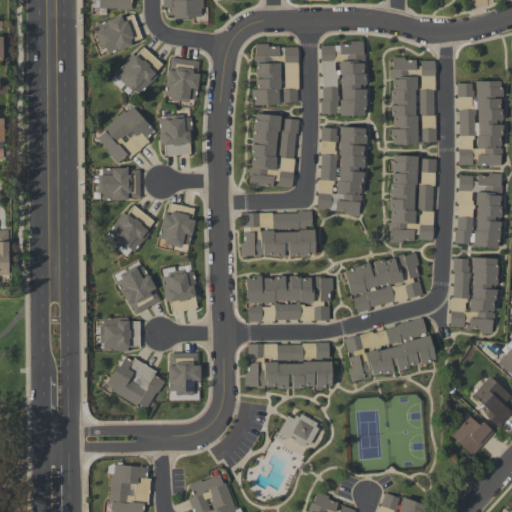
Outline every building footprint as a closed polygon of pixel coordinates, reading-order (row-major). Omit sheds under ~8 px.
[(130,0),(130,10),(116,10),(116,9),(97,9),(97,0),(130,0)] [(162,8),(161,0),(201,0),(201,9),(200,9),(200,17),(192,17),(192,19),(173,19),(173,16),(165,16),(165,8),(162,8)] [(132,15),(140,39),(129,43),(130,46),(107,55),(105,49),(100,50),(94,34),(98,32),(96,24),(107,20),(107,21),(119,16),(120,19),(132,15)] [(340,102),(340,75),(337,75),(337,79),(335,79),(336,88),(336,97),(337,97),(337,101),(336,101),(336,107),(334,107),(335,115),(320,115),(319,101),(321,101),(321,88),(322,88),(322,75),(320,75),(319,46),(333,46),(333,52),(338,52),(338,45),(349,45),(349,42),(362,42),(362,54),(364,54),(364,63),(363,63),(363,71),(362,71),(362,75),(364,75),(364,79),(365,79),(365,86),(363,86),(363,91),(364,91),(365,96),(364,96),(364,111),(363,111),(363,117),(339,117),(339,102),(340,102)] [(296,103),(281,103),(281,96),(280,96),(280,90),(281,90),(281,86),(283,86),(283,68),(281,68),(281,64),(279,64),(279,90),(277,90),(277,106),(253,106),(253,100),(251,100),(251,91),(255,91),(255,86),(254,86),(254,80),(255,80),(255,76),(254,76),(254,69),(254,65),(253,65),(253,56),(254,56),(254,45),(267,44),(267,47),(277,47),(278,54),(283,54),(283,50),(284,50),(284,48),(297,47),(297,90),(296,90),(296,103)] [(119,80),(121,78),(115,72),(125,62),(124,61),(131,54),(134,56),(142,48),(161,65),(153,74),(156,77),(150,83),(139,94),(133,88),(130,91),(119,80)] [(198,62),(196,75),(198,76),(194,100),(187,99),(187,103),(186,103),(185,104),(182,103),(174,102),(170,102),(170,101),(169,101),(169,96),(163,96),(166,71),(168,71),(170,58),(198,62)] [(389,141),(389,130),(391,130),(391,122),(392,122),(392,117),(389,117),(389,107),(391,107),(391,102),(389,102),(389,92),(390,92),(390,81),(392,81),(392,76),(389,76),(389,70),(391,70),(391,58),(403,58),(403,61),(414,61),(414,67),(419,67),(419,62),(433,62),(434,91),(433,91),(433,116),(434,116),(434,129),(435,129),(435,143),(416,143),(416,145),(391,146),(391,141),(389,141)] [(499,82),(499,88),(501,88),(501,97),(499,97),(499,111),(500,111),(500,115),(501,115),(501,121),(500,121),(501,126),(501,131),(501,136),(499,136),(499,141),(500,141),(500,149),(501,149),(501,156),(499,156),(499,166),(476,166),(476,160),(471,160),(471,165),(457,165),(457,137),(458,137),(458,111),(456,111),(456,98),(455,98),(455,84),(471,84),(471,91),(472,91),(472,98),(470,98),(471,106),(472,106),(472,110),(474,110),(474,115),(473,115),(473,131),(474,131),(474,136),(473,136),(473,140),(471,140),(471,149),(475,149),(475,137),(476,137),(476,111),(474,111),(474,94),(473,94),(473,82),(499,82)] [(124,113),(131,107),(146,125),(144,126),(151,135),(145,140),(147,143),(128,159),(126,156),(116,164),(107,154),(108,153),(96,138),(103,133),(101,130),(123,111),(124,113)] [(157,121),(164,120),(164,117),(182,115),(182,119),(190,118),(191,133),(192,133),(192,143),(188,143),(189,144),(188,144),(189,155),(164,157),(163,146),(162,146),(162,145),(159,145),(158,135),(159,135),(157,121)] [(290,189),(276,187),(277,182),(272,181),(272,188),(248,185),(249,177),(247,177),(248,168),(249,168),(250,161),(251,161),(251,156),(249,156),(250,151),(249,151),(250,145),(251,145),(252,141),(250,141),(250,133),(251,133),(252,121),(254,121),(255,115),(279,117),(278,133),(276,133),(273,158),(275,158),(274,171),(277,171),(278,163),(277,162),(277,158),(276,158),(276,154),(278,154),(279,136),(278,136),(279,132),(280,126),(282,126),(283,119),(298,121),(296,134),(294,134),(292,159),(293,160),(290,189)] [(364,129),(363,136),(365,136),(365,146),(362,146),(362,147),(363,147),(362,154),(361,154),(361,158),(363,158),(362,163),(363,163),(363,169),(361,169),(361,173),(362,173),(362,180),(361,185),(360,185),(359,196),(360,196),(360,204),(358,204),(357,216),(344,215),(345,212),(334,212),(334,205),(329,205),(329,208),(328,208),(328,210),(315,209),(317,180),(318,180),(320,155),(319,154),(320,141),(319,141),(320,128),(335,129),(335,136),(336,136),(336,142),(334,142),(333,152),(335,152),(334,156),(336,156),(336,160),(335,160),(334,177),(335,177),(334,182),(333,182),(332,186),(331,186),(331,194),(335,194),(335,182),(337,182),(339,157),(337,157),(338,127),(364,129)] [(388,243),(389,231),(387,231),(387,223),(388,223),(389,215),(389,211),(387,211),(388,200),(389,200),(389,195),(388,195),(388,189),(389,189),(389,185),(391,185),(391,180),(390,180),(391,174),(392,174),(392,172),(389,172),(389,162),(391,163),(391,156),(416,157),(415,186),(413,186),(412,211),(414,212),(413,224),(417,224),(418,211),(416,211),(417,190),(415,190),(416,185),(417,185),(417,181),(419,182),(420,159),(435,160),(434,173),(433,186),(432,186),(431,212),(432,212),(431,241),(417,241),(417,235),(412,235),(412,241),(401,241),(401,244),(388,243)] [(139,170),(139,199),(126,199),(126,201),(111,202),(111,201),(101,201),(101,194),(97,194),(97,193),(96,193),(96,189),(97,189),(97,183),(92,183),(92,177),(98,176),(98,170),(100,170),(100,169),(111,169),(126,169),(126,170),(139,170)] [(500,174),(500,186),(501,186),(501,195),(499,195),(499,203),(498,203),(498,208),(499,208),(499,212),(500,212),(500,218),(499,218),(499,223),(499,229),(498,229),(497,243),(496,243),(496,249),(471,248),(471,244),(468,243),(468,245),(453,244),(454,230),(455,230),(456,217),(457,217),(458,204),(456,204),(457,175),(471,176),(471,182),(476,182),(476,175),(488,176),(488,173),(500,174)] [(193,210),(190,221),(193,222),(188,244),(182,243),(181,247),(162,243),(163,240),(156,239),(162,215),(165,216),(168,204),(193,210)] [(153,222),(145,232),(148,234),(142,242),(142,241),(132,253),(126,249),(124,251),(111,240),(113,238),(107,233),(117,221),(116,220),(122,213),(125,216),(132,206),(153,222)] [(308,255),(294,255),(294,256),(287,256),(287,255),(284,255),(284,256),(277,257),(277,256),(272,256),(272,254),(268,254),(268,255),(262,255),(260,255),(260,257),(251,257),(251,256),(240,256),(239,243),(242,243),(242,232),(249,232),(249,227),(243,227),(242,213),(271,213),(271,214),(297,213),(297,212),(310,211),(310,225),(297,226),(297,228),(272,228),(272,226),(259,227),(259,230),(272,229),(272,232),(298,231),(298,229),(313,229),(314,253),(308,253),(308,255)] [(421,295),(393,303),(393,302),(368,308),(369,310),(356,313),(352,298),(357,297),(356,295),(364,293),(363,292),(368,291),(369,292),(384,288),(384,287),(389,286),(389,287),(393,286),(394,288),(403,286),(401,281),(389,284),(389,282),(364,289),(364,291),(349,295),(343,271),(349,269),(348,267),(368,262),(368,264),(372,263),(372,261),(378,259),(378,260),(382,259),(383,260),(393,258),(393,257),(402,255),(402,256),(414,253),(417,266),(415,266),(418,276),(411,278),(413,283),(418,282),(421,295)] [(495,260),(495,266),(496,267),(495,280),(496,280),(496,286),(494,286),(494,291),(495,291),(495,297),(494,297),(494,301),(492,301),(492,313),(493,314),(493,322),(491,321),(491,333),(478,333),(478,330),(467,329),(467,322),(462,322),(462,327),(449,326),(450,298),(452,298),(453,272),(451,272),(452,259),(467,259),(467,267),(468,267),(468,273),(469,273),(469,278),(468,278),(467,295),(468,295),(468,297),(466,297),(465,303),(464,303),(463,312),(467,312),(468,300),(470,300),(471,274),(470,274),(471,259),(495,260)] [(159,301),(134,315),(128,304),(127,305),(114,282),(121,278),(119,275),(120,274),(119,273),(123,271),(123,272),(130,268),(129,268),(133,266),(134,266),(136,270),(142,266),(147,275),(147,274),(155,288),(152,289),(159,301)] [(192,271),(195,285),(196,285),(198,295),(194,296),(196,308),(171,313),(168,301),(165,301),(163,293),(164,293),(161,277),(169,276),(168,272),(182,269),(183,272),(192,271)] [(245,278),(251,278),(250,275),(261,275),(261,280),(262,280),(262,278),(269,277),(269,278),(273,278),(273,276),(284,276),(284,278),(288,278),(288,276),(299,276),(299,278),(304,278),(304,277),(310,277),(310,279),(312,279),(311,277),(318,277),(318,278),(332,278),(332,291),(329,291),(329,302),(322,302),(323,307),(328,307),(328,321),(299,321),(299,320),(274,320),(274,321),(260,321),(260,322),(247,322),(247,307),(254,307),(254,305),(260,305),(260,307),(269,307),(269,305),(273,305),(273,304),(278,304),(278,305),(295,305),(295,304),(299,304),(299,305),(303,305),(303,307),(312,307),(312,302),(299,302),(299,300),(274,300),(274,302),(245,303),(245,278)] [(128,317),(128,321),(138,321),(139,348),(127,348),(127,351),(117,351),(117,350),(103,351),(103,343),(99,343),(99,325),(102,325),(102,318),(116,318),(116,317),(128,317)] [(343,339),(371,332),(371,334),(384,331),(384,330),(396,327),(395,325),(421,318),(425,332),(401,339),(401,341),(377,347),(376,346),(362,349),(363,353),(376,349),(376,351),(401,344),(401,342),(429,335),(435,359),(429,361),(429,362),(420,365),(419,363),(408,366),(408,367),(403,369),(398,371),(397,370),(393,371),(393,372),(387,374),(383,375),(382,373),(378,374),(373,376),(372,375),(369,376),(370,378),(362,381),(362,378),(350,381),(347,369),(350,369),(347,358),(353,356),(352,352),(347,354),(343,339)] [(247,344),(276,344),(276,345),(302,345),(302,344),(314,343),(328,342),(328,358),(302,358),(302,360),(276,360),(276,358),(263,359),(263,362),(276,362),(276,363),(302,363),(302,361),(330,361),(331,385),(324,385),(324,387),(315,387),(315,385),(313,385),(313,386),(307,386),(307,385),(303,385),(303,387),(298,387),(298,388),(292,388),(292,387),(287,387),(287,388),(281,388),(276,388),(276,385),(272,385),(272,386),(266,386),(266,385),(263,385),(263,389),(255,389),(255,387),(244,387),(243,374),(246,374),(246,363),(253,363),(253,358),(247,358),(247,344)] [(511,377),(496,363),(511,345),(511,377)] [(175,395),(175,394),(174,394),(174,391),(167,391),(167,380),(168,380),(167,365),(169,365),(169,353),(196,353),(196,365),(199,365),(199,391),(192,391),(192,394),(191,394),(191,395),(187,395),(187,394),(180,394),(180,395),(175,395)] [(145,409),(138,404),(136,407),(111,391),(112,389),(104,384),(117,365),(119,366),(125,357),(131,361),(133,357),(135,358),(134,359),(143,364),(143,363),(146,365),(146,366),(154,370),(156,371),(153,375),(165,382),(157,394),(155,393),(145,409)] [(501,404),(510,412),(497,427),(484,416),(488,411),(470,395),(487,376),(509,396),(501,404)] [(317,423),(315,426),(318,428),(309,445),(305,443),(304,446),(286,437),(285,439),(282,438),(280,441),(275,438),(287,416),(293,419),(295,415),(298,417),(300,414),(317,423)] [(450,435),(468,415),(478,424),(481,421),(490,429),(489,430),(492,433),(472,455),(450,435)] [(113,464),(147,468),(146,478),(149,479),(147,504),(143,503),(142,511),(109,511),(110,503),(108,503),(111,474),(112,474),(113,464)] [(192,511),(187,498),(192,497),(187,485),(200,480),(201,482),(219,475),(222,483),(224,482),(235,510),(233,511),(192,511)] [(307,511),(308,511),(307,511),(310,504),(311,504),(315,492),(327,497),(327,499),(337,503),(334,509),(339,511),(341,506),(354,511),(353,511),(307,511)] [(377,511),(379,506),(383,493),(399,498),(396,505),(398,506),(395,511),(394,511),(393,511),(397,511),(402,497),(425,506),(423,511),(424,511),(377,511)]
